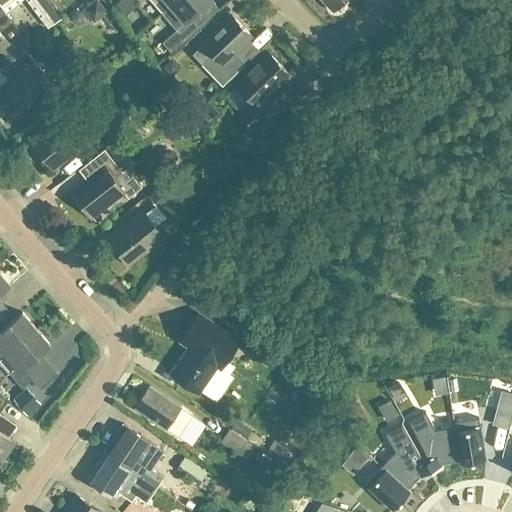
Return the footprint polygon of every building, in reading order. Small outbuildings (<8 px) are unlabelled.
[(3,0),(11,10),(24,0),(3,0)] [(94,23),(107,12),(97,0),(95,0),(83,9),(94,23)] [(151,0),(162,13),(171,6),(177,0),(151,0)] [(177,0),(171,6),(162,13),(170,22),(177,30),(186,40),(205,23),(196,13),(210,0),(177,0)] [(324,0),(334,9),(342,0),(324,0)] [(0,31),(0,30),(12,21),(0,6),(0,50),(9,43),(0,31)] [(234,52),(251,35),(232,15),(203,43),(213,53),(201,64),(222,86),(245,64),(234,52)] [(0,102),(12,117),(45,91),(35,80),(43,73),(25,50),(6,65),(15,76),(0,88),(0,102)] [(290,75),(268,52),(237,83),(254,101),(241,114),(255,128),(287,97),(277,87),(290,75)] [(109,141),(128,126),(144,113),(134,100),(99,128),(109,141)] [(67,115),(48,130),(45,125),(29,138),(39,151),(36,157),(43,165),(49,164),(51,165),(71,149),(74,153),(88,141),(67,115)] [(91,217),(123,191),(128,198),(142,187),(127,168),(122,172),(104,150),(85,165),(94,176),(73,193),(91,217)] [(159,209),(179,193),(168,179),(148,195),(159,209)] [(150,250),(165,238),(145,212),(109,239),(129,264),(148,249),(150,250)] [(0,293),(10,285),(0,273),(0,293)] [(0,329),(0,350),(4,355),(36,328),(22,311),(0,329)] [(221,367),(239,341),(199,314),(181,340),(190,346),(172,373),(199,391),(217,365),(221,367)] [(51,345),(36,328),(4,355),(15,368),(10,373),(22,387),(32,378),(23,368),(51,345)] [(273,369),(284,354),(257,336),(246,351),(273,369)] [(167,429),(179,437),(192,417),(180,409),(181,408),(149,386),(135,408),(167,429)] [(509,426),(511,414),(511,388),(503,387),(494,422),(509,426)] [(27,412),(38,402),(28,390),(17,399),(27,412)] [(461,463),(454,420),(453,421),(454,425),(435,428),(426,411),(408,420),(429,460),(434,469),(442,466),(443,465),(442,462),(460,459),(461,463)] [(454,420),(461,463),(486,459),(478,416),(454,420)] [(237,419),(233,424),(230,429),(245,438),(252,428),(237,419)] [(423,476),(430,472),(424,462),(402,423),(385,433),(395,450),(381,465),(409,491),(410,490),(407,488),(420,474),(422,477),(423,476)] [(157,486),(157,487),(163,478),(151,470),(163,451),(124,424),(105,451),(157,486)] [(0,456),(1,457),(13,440),(0,431),(0,456)] [(221,442),(245,459),(253,448),(228,431),(221,442)] [(152,495),(157,486),(105,451),(87,478),(115,497),(119,492),(132,501),(136,496),(146,503),(152,495)] [(185,457),(177,469),(199,484),(207,472),(185,457)] [(409,491),(381,465),(365,483),(393,509),(409,491)] [(101,511),(75,495),(63,511),(101,511)] [(322,511),(346,511),(322,503),(322,511)]
